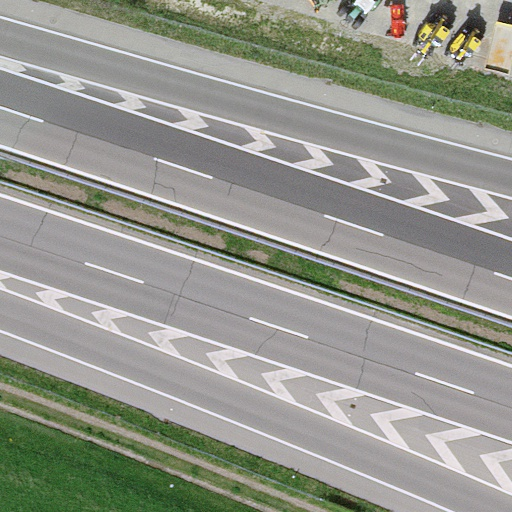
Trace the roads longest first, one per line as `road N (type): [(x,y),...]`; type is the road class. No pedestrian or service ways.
road 1 (motorway): [(0,307),(501,511)]
road 2 (motorway): [(0,234),(511,407)]
road 3 (motorway): [(511,277),(0,106)]
road 4 (motorway): [(511,178),(0,39)]
